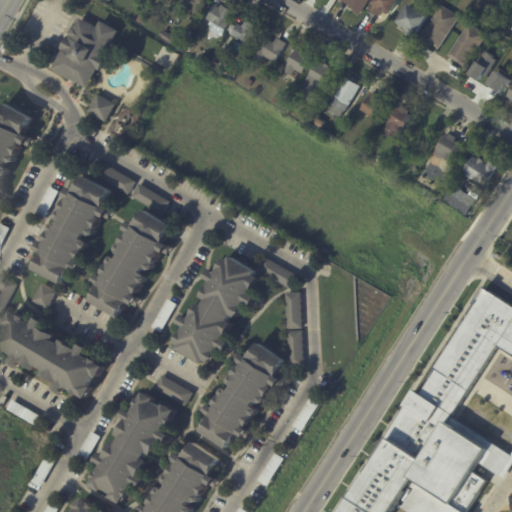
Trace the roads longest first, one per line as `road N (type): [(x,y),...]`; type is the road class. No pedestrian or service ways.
road 1 (residential): [(303,264),(311,280),(315,375),(230,511),(84,431),(210,212)]
road 2 (tertiary): [(511,191),(304,511)]
road 3 (residential): [(303,264),(97,148),(63,101)]
road 4 (residential): [(284,0),(511,131)]
road 5 (residential): [(61,304),(202,386)]
road 6 (residential): [(0,265),(76,127)]
